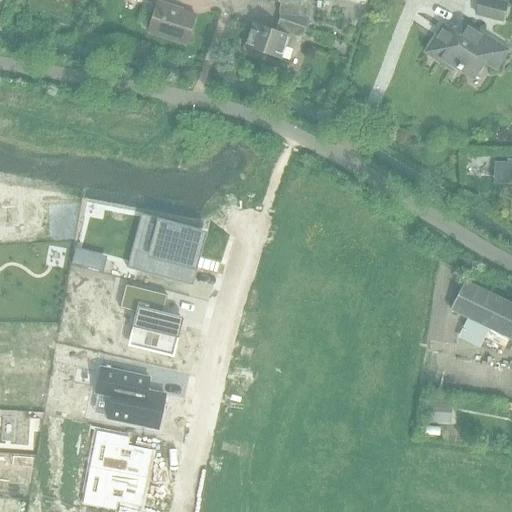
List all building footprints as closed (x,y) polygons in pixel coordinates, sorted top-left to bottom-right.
[(185,43),(195,15),(172,7),(173,5),(158,0),(148,31),(185,43)] [(268,0),(279,1),(278,13),(306,16),(307,0),(268,0)] [(506,2),(498,0),(475,0),(472,15),(501,22),(506,2)] [(297,50),(305,27),(278,18),(275,29),(253,22),(244,46),(280,58),(284,45),(297,50)] [(443,24),(425,51),(452,69),(454,65),(473,78),(484,61),(495,68),(507,49),(463,21),(455,32),(443,24)] [(511,182),(511,162),(495,162),(493,182),(511,182)] [(135,250),(130,268),(188,284),(202,233),(159,222),(151,254),(135,250)] [(511,339),(511,303),(465,280),(451,310),(511,339)] [(125,284),(119,308),(135,312),(132,326),(138,328),(133,347),(173,357),(180,328),(178,328),(181,316),(162,311),(167,294),(125,284)] [(101,366),(95,393),(111,396),(107,417),(157,428),(165,394),(141,389),(144,375),(101,366)] [(429,401),(428,421),(450,422),(451,402),(429,401)] [(95,429),(88,466),(147,478),(152,453),(128,448),(130,436),(95,429)] [(88,466),(81,504),(115,510),(118,498),(142,503),(147,478),(88,466)]
